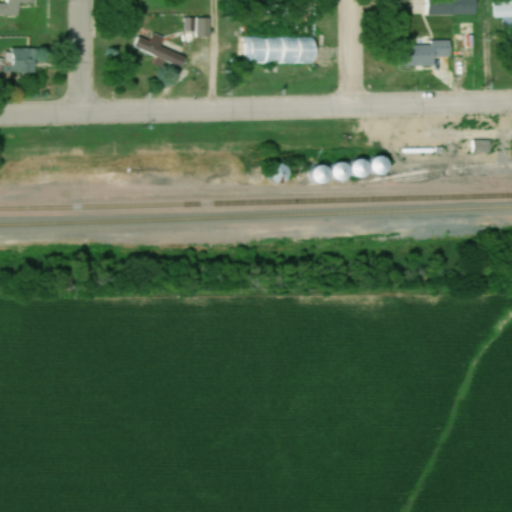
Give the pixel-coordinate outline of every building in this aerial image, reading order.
[(20,3),(34,4),(34,0),(6,0),(6,4),(0,3),(0,16),(20,16),(20,3)] [(477,0),(429,0),(429,16),(477,16),(477,0)] [(511,0),(501,0),(501,11),(494,10),(494,18),(504,18),(504,29),(511,29),(511,0)] [(139,36),(134,48),(183,68),(188,57),(157,45),(157,43),(139,36)] [(244,39),(243,62),(316,63),(317,40),(244,39)] [(452,39),(413,40),(414,68),(438,67),(437,59),(452,58),(452,39)] [(14,49),(14,73),(36,73),(36,49),(14,49)] [(472,153),(490,153),(490,140),(472,140),(472,153)] [(388,159),(377,159),(377,173),(388,173),(388,159)] [(369,178),(369,161),(354,161),(354,164),(336,164),(336,178),(369,178)] [(274,165),(268,178),(281,183),(286,170),(274,165)] [(326,165),(308,171),(313,185),(330,179),(326,165)]
